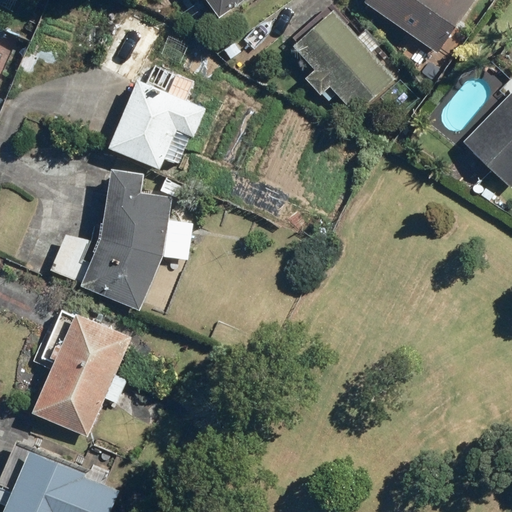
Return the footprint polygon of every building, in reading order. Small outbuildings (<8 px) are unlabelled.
[(253,0),(211,0),(227,20),(253,0)] [(369,0),(368,2),(442,56),(482,0),(369,0)] [(134,88),(168,31),(131,10),(98,66),(134,88)] [(338,11),(299,44),(321,71),(310,80),(324,96),(335,87),(359,115),(398,82),(374,53),(383,46),(369,30),(361,37),(338,11)] [(112,149),(164,172),(183,130),(199,137),(211,111),(143,80),(112,149)] [(511,97),(469,142),(511,184),(511,97)] [(141,312),(165,259),(190,263),(196,224),(171,220),(175,198),(149,194),(151,175),(118,170),(106,250),(88,288),(141,312)] [(57,363),(61,365),(38,416),(89,438),(106,401),(119,406),(130,382),(117,376),(134,338),(67,309),(59,327),(51,324),(34,361),(54,370),(57,363)] [(9,511),(116,511),(126,488),(34,452),(9,511)]
